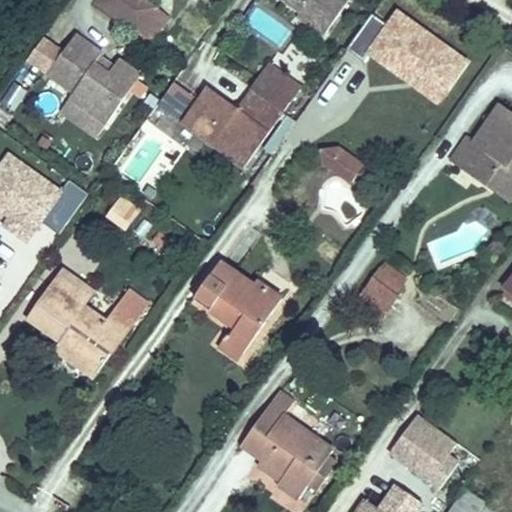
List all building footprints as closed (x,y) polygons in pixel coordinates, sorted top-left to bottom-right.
[(147,0),(102,0),(100,3),(141,33),(159,8),(147,0)] [(349,1),(347,0),(280,0),(300,14),(327,32),(349,1)] [(170,17),(159,8),(141,33),(152,42),(170,17)] [(389,25),(373,14),(348,49),(365,62),(370,54),(409,81),(418,69),(447,90),(467,61),(398,13),(389,25)] [(327,32),(300,14),(297,18),(324,37),(327,32)] [(71,99),(107,125),(142,76),(120,60),(115,67),(110,73),(97,64),(101,57),(104,54),(77,35),(48,75),(74,93),(71,99)] [(115,67),(101,57),(97,64),(110,73),(115,67)] [(269,64),(252,89),(285,113),(302,88),(269,64)] [(418,69),(409,81),(438,102),(447,90),(418,69)] [(0,103),(13,111),(26,92),(13,83),(0,103)] [(179,119),(195,98),(175,83),(159,105),(179,119)] [(245,168),(285,113),(252,89),(238,109),(207,87),(183,122),(245,168)] [(107,125),(71,99),(61,113),(97,138),(107,125)] [(461,166),(489,185),(505,163),(511,167),(511,115),(501,108),(476,143),(461,166)] [(468,137),(453,160),(461,166),(476,143),(468,137)] [(339,148),(322,151),(325,166),(331,165),(336,165),(336,163),(341,163),(339,148)] [(364,166),(339,148),(341,163),(336,163),(336,165),(331,165),(354,181),(364,166)] [(29,242),(43,222),(63,236),(92,195),(72,181),(64,192),(12,155),(0,171),(0,208),(13,218),(7,226),(29,242)] [(511,167),(505,163),(489,185),(509,200),(511,196),(511,167)] [(123,199),(120,203),(136,215),(139,211),(123,199)] [(120,203),(111,216),(127,227),(136,215),(120,203)] [(166,239),(160,235),(157,240),(162,244),(166,239)] [(221,263),(195,299),(236,328),(227,341),(245,354),(283,299),(257,281),(254,286),(221,263)] [(399,274),(386,265),(381,272),(394,281),(399,274)] [(92,292),(63,271),(30,319),(63,342),(65,339),(72,345),(67,352),(98,374),(147,304),(129,291),(107,322),(83,305),(92,292)] [(407,280),(399,274),(394,281),(381,272),(380,271),(380,272),(403,289),(404,288),(402,287),(407,280)] [(403,289),(380,272),(358,302),(381,319),(403,289)] [(72,345),(65,339),(63,342),(56,351),(95,378),(98,374),(67,352),(72,345)] [(245,354),(227,341),(223,347),(241,360),(245,354)] [(280,393),(254,429),(268,438),(256,455),(266,462),(286,476),(281,483),(279,485),(300,499),(310,485),(318,491),(337,463),(329,458),(334,451),(285,416),(294,403),(280,393)] [(432,443),(413,469),(441,489),(460,464),(449,456),(458,444),(419,415),(410,427),(432,443)] [(410,427),(391,453),(413,469),(432,443),(410,427)] [(268,438),(254,429),(243,445),(256,455),(268,438)] [(286,476),(266,462),(261,469),(281,483),(286,476)] [(464,490),(449,511),(478,511),(484,503),(464,490)] [(378,511),(365,503),(359,511),(378,511)]
